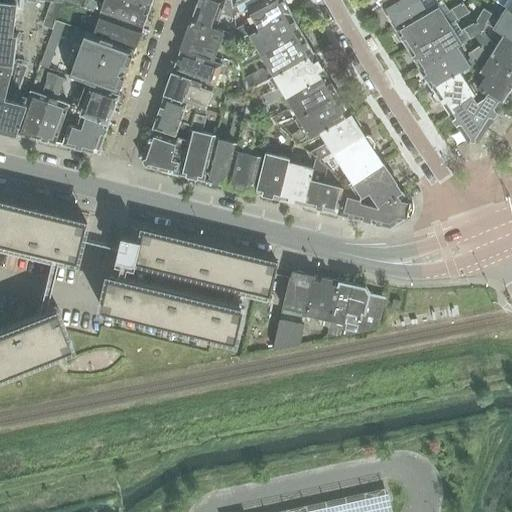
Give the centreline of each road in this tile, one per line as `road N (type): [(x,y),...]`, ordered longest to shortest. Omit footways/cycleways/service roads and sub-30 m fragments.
road 1 (residential): [(482,225),(436,170),(330,0)]
road 2 (tertiary): [(313,244),(108,191)]
road 3 (residential): [(108,191),(175,0)]
road 4 (tertiary): [(313,244),(361,265),(418,273),(499,248)]
road 5 (tertiary): [(482,225),(392,255),(313,244)]
